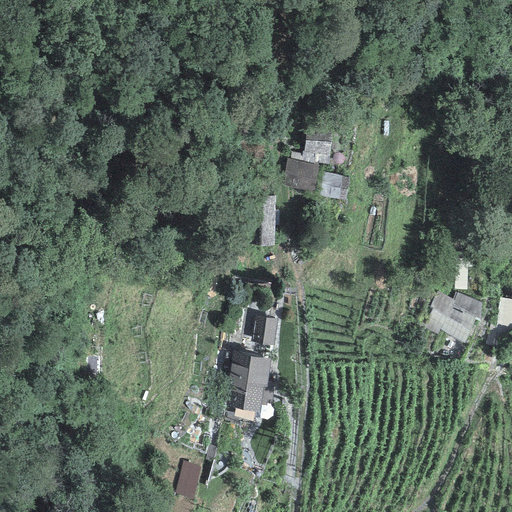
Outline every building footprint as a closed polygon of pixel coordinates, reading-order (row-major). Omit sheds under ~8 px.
[(283,185),(309,187),(312,159),(328,161),(331,138),(305,135),(303,151),(290,150),(290,155),(286,155),(283,185)] [(348,173),(319,168),(315,192),(344,197),(348,173)] [(247,241),(272,241),(274,191),(248,190),(247,241)] [(452,294),(435,287),(427,307),(431,308),(424,326),(438,331),(440,326),(463,335),(473,310),(478,312),(483,298),(454,287),(452,294)] [(511,332),(511,327),(511,295),(491,293),(486,342),(497,343),(499,330),(511,332)] [(276,315),(253,312),(249,340),(272,343),(276,315)] [(266,379),(269,351),(233,345),(227,402),(259,405),(272,398),(275,381),(266,379)] [(182,458),(174,491),(192,496),(200,462),(182,458)]
